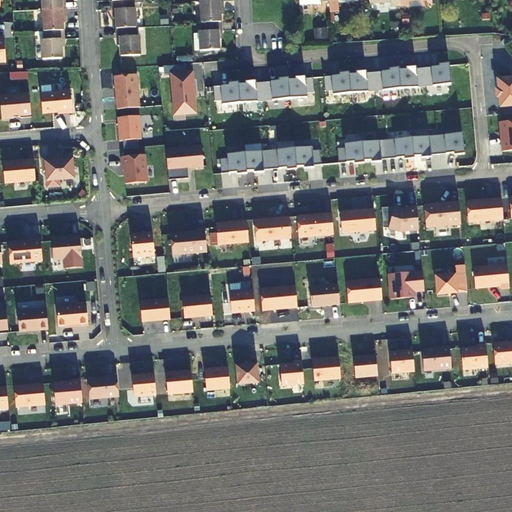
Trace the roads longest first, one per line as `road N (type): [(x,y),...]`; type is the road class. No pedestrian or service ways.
road 1 (track): [(0,439),(511,388)]
road 2 (residential): [(245,0),(256,59),(469,45),(487,177)]
road 3 (residential): [(117,352),(511,317)]
road 4 (residential): [(487,177),(104,212)]
road 5 (residential): [(104,212),(117,352)]
road 6 (residential): [(96,131),(87,0)]
